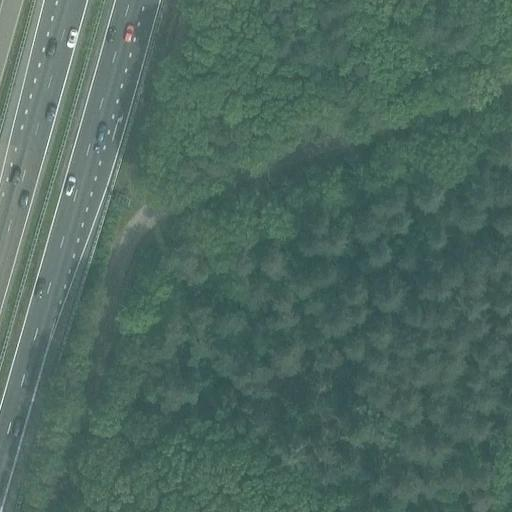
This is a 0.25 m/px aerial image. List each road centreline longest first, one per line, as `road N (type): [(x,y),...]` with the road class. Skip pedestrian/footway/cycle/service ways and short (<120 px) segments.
road 1 (unclassified): [(41,511),(106,282),(135,229),(169,198),(511,70)]
road 2 (motorway): [(0,464),(129,0)]
road 3 (motorway): [(72,0),(0,264)]
